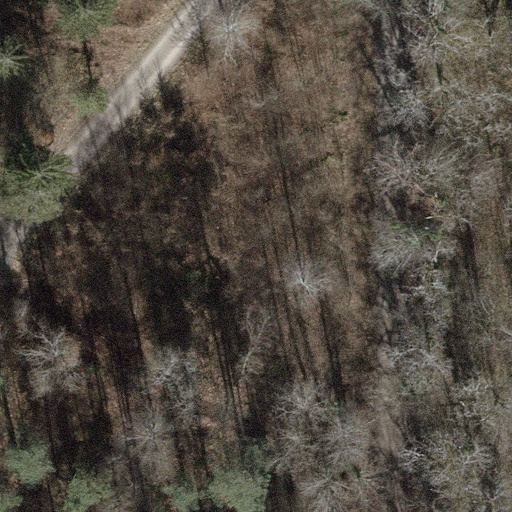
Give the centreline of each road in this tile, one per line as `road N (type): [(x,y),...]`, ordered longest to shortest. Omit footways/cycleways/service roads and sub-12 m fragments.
road 1 (track): [(394,0),(393,511)]
road 2 (track): [(210,0),(0,255)]
